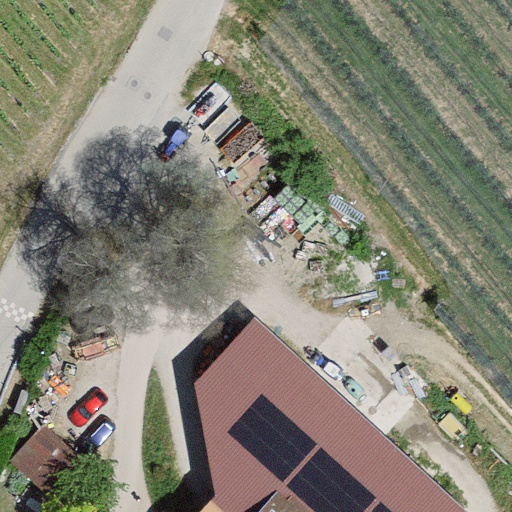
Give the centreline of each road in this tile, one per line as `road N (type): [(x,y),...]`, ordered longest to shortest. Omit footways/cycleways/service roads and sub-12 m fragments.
road 1 (unknown): [(114,511),(147,228),(134,157),(108,125)]
road 2 (residential): [(0,306),(183,0)]
